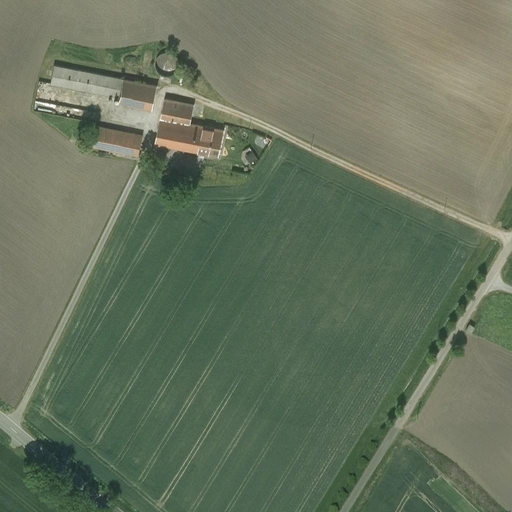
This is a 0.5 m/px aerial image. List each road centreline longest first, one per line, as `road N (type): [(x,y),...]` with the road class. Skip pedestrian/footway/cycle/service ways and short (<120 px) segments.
road 1 (unclassified): [(511,243),(345,511)]
road 2 (tertiary): [(0,419),(111,511)]
